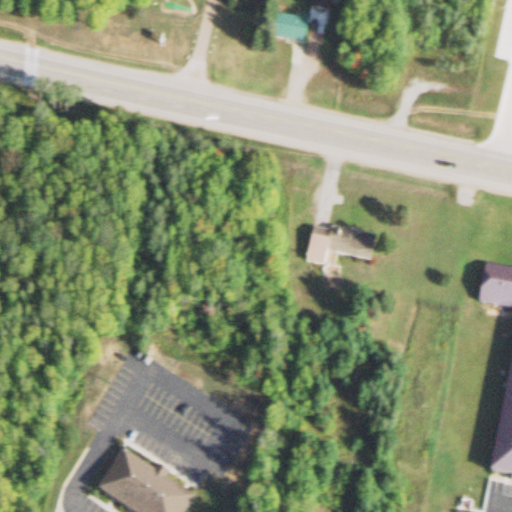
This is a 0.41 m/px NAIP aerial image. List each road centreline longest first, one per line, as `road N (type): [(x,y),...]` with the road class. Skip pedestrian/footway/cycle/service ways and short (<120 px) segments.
road 1 (track): [(0,26),(511,136)]
road 2 (trunk): [(511,175),(172,101)]
road 3 (trunk): [(172,101),(0,64)]
